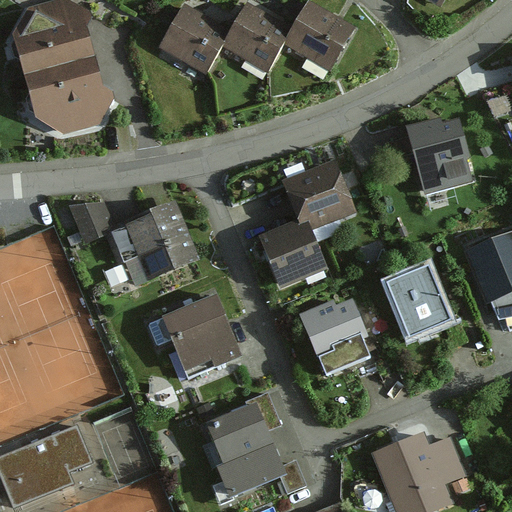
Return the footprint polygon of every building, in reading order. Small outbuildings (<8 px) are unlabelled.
[(331,73),(352,29),(303,5),(286,38),(281,48),(331,73)] [(13,89),(91,72),(85,41),(94,21),(73,6),(25,19),(6,59),(13,89)] [(207,77),(219,57),(228,37),(180,12),(160,53),(207,77)] [(267,79),(281,48),(286,38),(239,15),(228,37),(219,57),(267,79)] [(98,97),(91,72),(13,89),(23,122),(58,143),(105,131),(113,103),(98,97)] [(471,186),(455,123),(402,136),(418,199),(471,186)] [(348,215),(328,164),(279,183),(300,234),(348,215)] [(110,230),(101,205),(70,217),(79,242),(110,230)] [(196,269),(173,210),(116,232),(128,261),(141,256),(152,286),(196,269)] [(317,282),(300,234),(255,251),(272,299),(317,282)] [(511,234),(468,250),(495,325),(511,318),(511,234)] [(428,266),(377,286),(400,350),(452,331),(428,266)] [(239,360),(214,296),(157,318),(182,382),(239,360)] [(343,297),(293,317),(318,381),(368,362),(343,297)] [(250,402),(259,429),(276,423),(267,397),(250,402)] [(259,429),(250,402),(202,420),(231,496),(279,478),(274,467),(259,429)] [(78,427),(0,458),(0,482),(11,511),(16,511),(75,488),(70,475),(94,466),(78,427)] [(416,433),(360,454),(381,511),(451,511),(444,492),(468,483),(452,440),(423,451),(416,433)] [(294,459),(274,467),(279,478),(287,497),(307,489),(294,459)]
